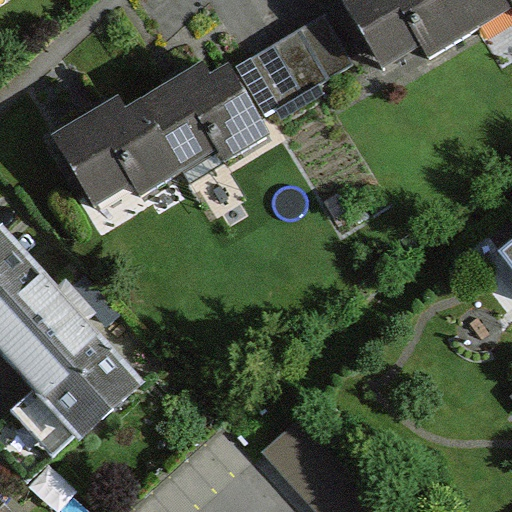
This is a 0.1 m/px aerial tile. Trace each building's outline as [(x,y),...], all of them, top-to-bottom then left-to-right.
[(359,0),(348,7),(388,70),(423,48),(431,61),(480,30),(460,0),(359,0)] [(511,0),(460,0),(480,30),(511,10),(511,0)] [(211,93),(202,79),(144,114),(181,174),(218,151),(224,162),(263,139),(228,83),(211,93)] [(118,111),(60,147),(96,206),(133,184),(142,198),(181,174),(144,114),(126,125),(118,111)] [(511,250),(501,259),(511,273),(511,250)] [(0,254),(0,350),(41,394),(0,432),(0,441),(35,478),(76,440),(81,446),(134,397),(0,254)] [(262,453),(327,511),(395,511),(398,510),(296,417),(262,453)]
